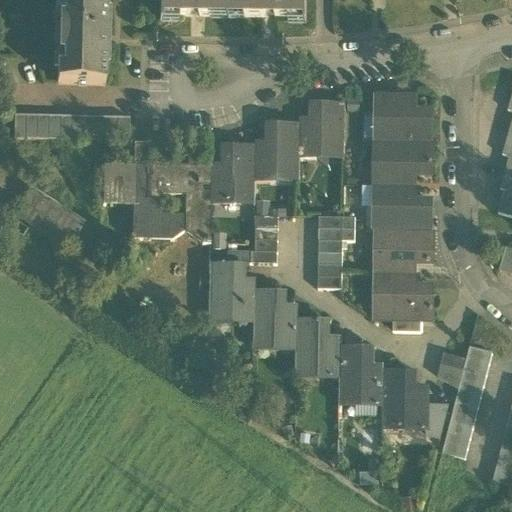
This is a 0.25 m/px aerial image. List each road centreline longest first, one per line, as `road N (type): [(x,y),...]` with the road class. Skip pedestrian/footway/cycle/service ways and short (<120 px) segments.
road 1 (residential): [(458,54),(157,65)]
road 2 (residential): [(478,284),(425,352),(401,351),(305,291),(297,269)]
road 3 (residential): [(458,54),(463,232),(478,284)]
